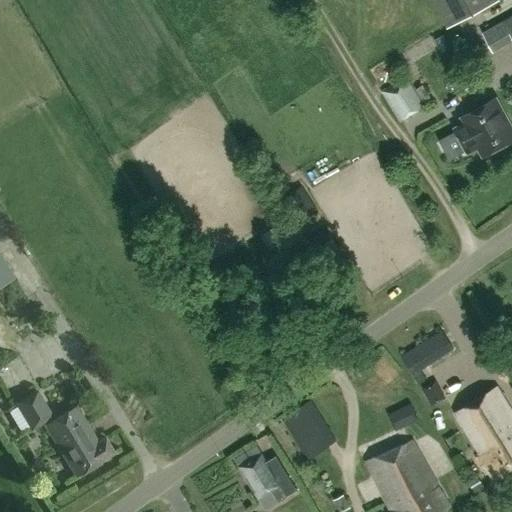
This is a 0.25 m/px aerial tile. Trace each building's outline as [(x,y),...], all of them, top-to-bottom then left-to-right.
[(500,0),(499,0),(431,0),(447,29),(500,0)] [(511,15),(481,33),(493,53),(511,42),(511,15)] [(381,92),(399,122),(423,108),(405,78),(381,92)] [(481,149),(485,155),(511,140),(511,134),(494,101),(464,117),(468,123),(453,131),(466,157),(481,149)] [(331,275),(348,265),(332,238),(315,248),(331,275)] [(14,259),(11,260),(27,293),(44,284),(24,246),(11,253),(14,259)] [(0,287),(15,278),(0,254),(0,287)] [(425,377),(420,369),(442,355),(432,338),(388,366),(398,383),(412,375),(416,383),(425,377)] [(444,400),(435,381),(421,388),(430,406),(444,400)] [(495,478),(511,468),(511,413),(495,387),(455,413),(495,478)] [(15,403),(32,430),(54,417),(37,389),(15,403)] [(394,398),(386,409),(398,416),(405,405),(394,398)] [(311,405),(284,420),(310,461),(336,444),(311,405)] [(45,425),(49,431),(76,476),(115,452),(105,437),(98,442),(83,417),(80,412),(76,406),(45,425)] [(390,418),(394,428),(415,417),(410,408),(390,418)] [(443,511),(450,508),(411,440),(367,462),(391,511),(443,511)] [(281,486),(262,453),(238,468),(257,500),(270,492),(277,503),(286,497),(280,487),(281,486)] [(474,491),(481,487),(475,477),(467,481),(474,491)] [(340,497),(330,501),(335,511),(339,511),(346,509),(340,497)]
